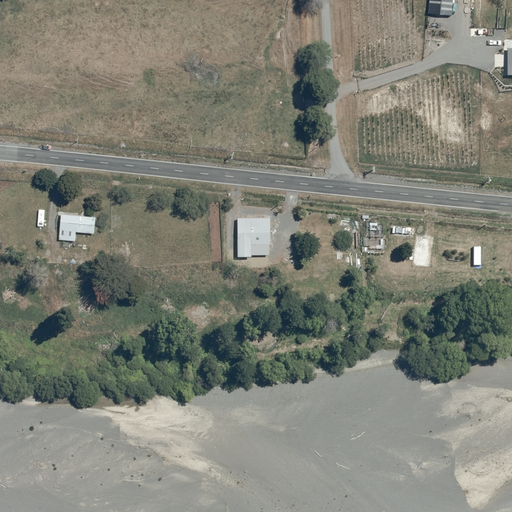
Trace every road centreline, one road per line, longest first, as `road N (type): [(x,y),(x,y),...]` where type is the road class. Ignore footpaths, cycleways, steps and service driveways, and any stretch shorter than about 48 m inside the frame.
road 1 (unclassified): [(338,186),(0,153)]
road 2 (unclassified): [(338,186),(329,0)]
road 3 (unclassified): [(511,203),(338,186)]
